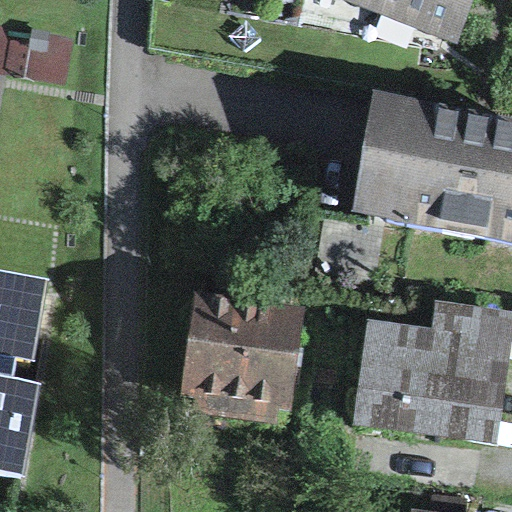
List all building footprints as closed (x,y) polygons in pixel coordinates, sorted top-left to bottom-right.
[(338,0),(453,43),(468,0),(338,0)] [(511,135),(385,113),(366,218),(511,243),(511,135)] [(50,298),(0,289),(0,491),(23,496),(39,401),(32,400),(50,298)] [(433,338),(374,330),(362,422),(488,439),(504,320),(436,311),(433,338)] [(294,327),(204,316),(193,402),(207,403),(205,416),(270,424),(272,412),(283,413),(294,327)]
